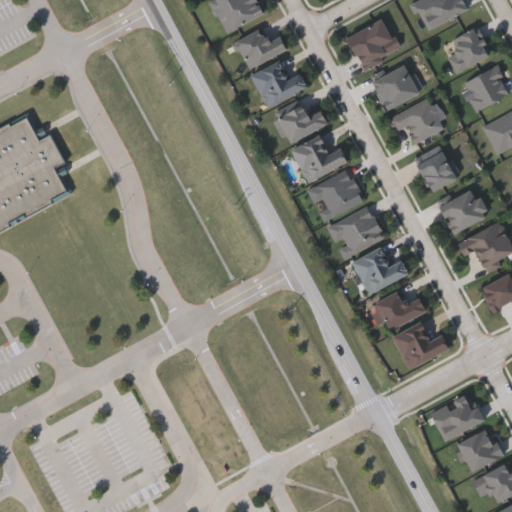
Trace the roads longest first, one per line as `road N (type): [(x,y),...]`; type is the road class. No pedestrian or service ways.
road 1 (tertiary): [(155,0),(430,511)]
road 2 (residential): [(291,0),(511,403)]
road 3 (residential): [(511,340),(376,414)]
